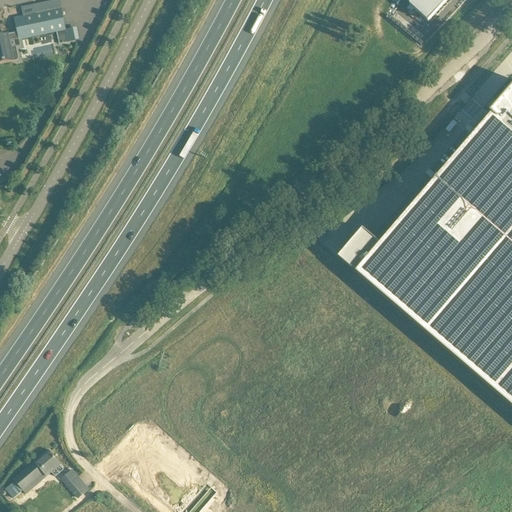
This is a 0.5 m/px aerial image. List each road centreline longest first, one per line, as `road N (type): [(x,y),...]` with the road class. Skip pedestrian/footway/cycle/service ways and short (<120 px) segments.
road 1 (unclassified): [(138,511),(71,441),(75,396),(511,10)]
road 2 (motorway): [(0,429),(175,162),(265,0)]
road 3 (motorway): [(230,0),(111,205),(0,372)]
road 4 (unclassified): [(23,231),(149,0)]
